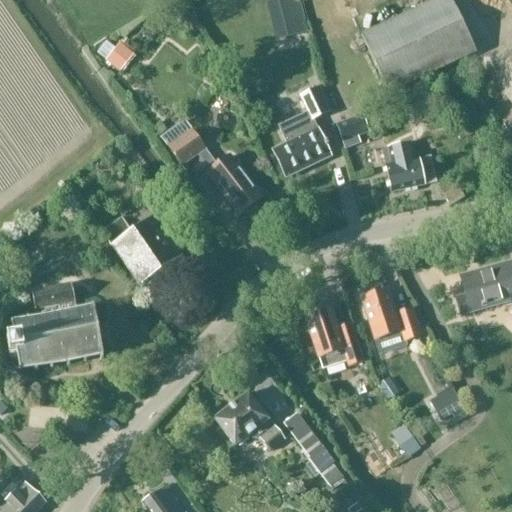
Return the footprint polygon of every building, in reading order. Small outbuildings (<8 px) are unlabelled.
[(307,33),(299,0),(278,0),(288,38),(307,33)] [(449,0),(438,0),(367,34),(361,36),(390,97),(476,54),(449,0)] [(127,39),(111,53),(124,67),(140,53),(127,39)] [(511,46),(485,60),(505,101),(493,107),(509,136),(511,134),(511,46)] [(298,99),(306,114),(277,128),(285,145),(271,152),(284,182),(332,159),(318,130),(317,130),(313,122),(330,114),(318,89),(298,99)] [(431,110),(425,92),(399,101),(405,118),(431,110)] [(369,135),(362,116),(335,126),(345,152),(361,145),(359,139),(369,135)] [(206,151),(190,131),(183,121),(159,139),(181,169),(198,157),(211,174),(208,177),(239,219),(243,216),(248,218),(258,210),(258,205),(262,202),(231,159),(218,169),(205,152),(206,151)] [(416,159),(412,144),(386,150),(390,165),(384,167),(391,196),(426,188),(419,159),(416,159)] [(111,249),(139,289),(182,258),(154,218),(140,229),(138,226),(130,231),(121,219),(101,234),(111,248),(111,249)] [(511,269),(510,262),(458,277),(464,296),(455,299),(460,319),(510,304),(511,310),(511,269)] [(22,370),(103,354),(94,307),(78,310),(73,284),(34,291),(39,317),(14,322),(16,335),(9,336),(12,355),(19,355),(22,370)] [(440,284),(430,290),(429,291),(439,306),(450,299),(440,284)] [(383,292),(382,288),(378,288),(374,289),(369,291),(363,293),(364,298),(360,300),(374,344),(402,335),(405,345),(422,339),(413,310),(396,316),(388,290),(383,292)] [(338,330),(331,308),(302,318),(317,362),(318,362),(322,373),(346,365),(348,370),(364,364),(352,325),(338,330)] [(283,444),(269,423),(248,394),(213,419),(234,449),(249,438),(252,441),(260,441),(269,454),(283,444)] [(455,419),(470,410),(465,401),(450,410),(455,419)] [(334,465),(297,415),(282,426),(309,460),(308,461),(330,491),(344,480),(333,466),(334,465)] [(412,422),(399,431),(409,444),(421,435),(412,422)] [(381,454),(368,430),(357,436),(363,445),(364,444),(372,459),(381,454)] [(422,436),(409,446),(416,456),(430,445),(422,436)] [(23,484),(18,489),(13,484),(0,497),(5,502),(0,507),(0,511),(34,511),(43,503),(23,484)] [(145,511),(178,511),(164,492),(143,508),(145,511)]
